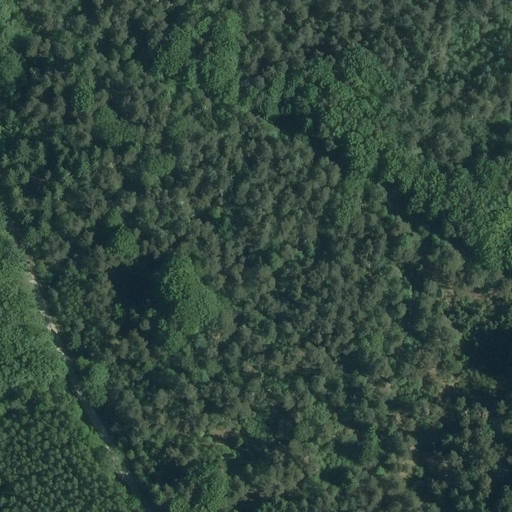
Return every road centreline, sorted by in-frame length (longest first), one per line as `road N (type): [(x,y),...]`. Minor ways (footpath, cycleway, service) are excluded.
road 1 (unclassified): [(0,197),(58,347),(148,511)]
road 2 (track): [(0,26),(186,82),(267,122)]
road 3 (track): [(267,122),(399,209)]
road 4 (track): [(399,209),(511,276)]
